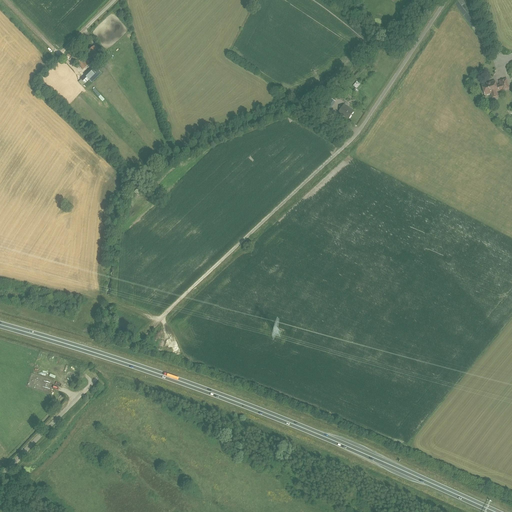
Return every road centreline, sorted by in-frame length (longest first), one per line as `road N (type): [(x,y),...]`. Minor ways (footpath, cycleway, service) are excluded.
road 1 (trunk): [(0,326),(253,408),(493,511)]
road 2 (unclassified): [(156,321),(359,129),(446,0)]
road 3 (unclassified): [(0,476),(96,378)]
